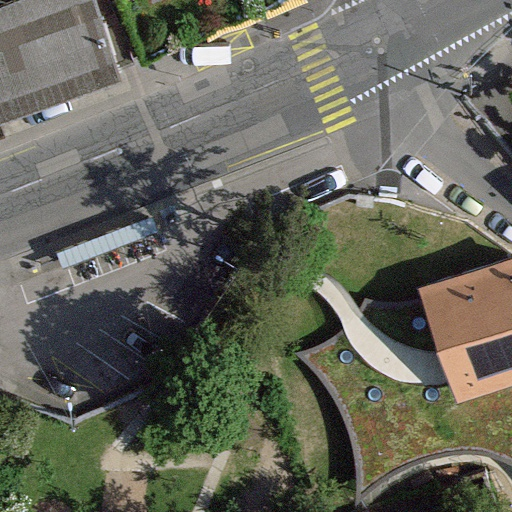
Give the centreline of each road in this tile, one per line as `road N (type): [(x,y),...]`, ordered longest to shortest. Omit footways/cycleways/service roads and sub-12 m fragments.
road 1 (tertiary): [(370,51),(0,197)]
road 2 (residential): [(511,209),(424,139),(370,51)]
